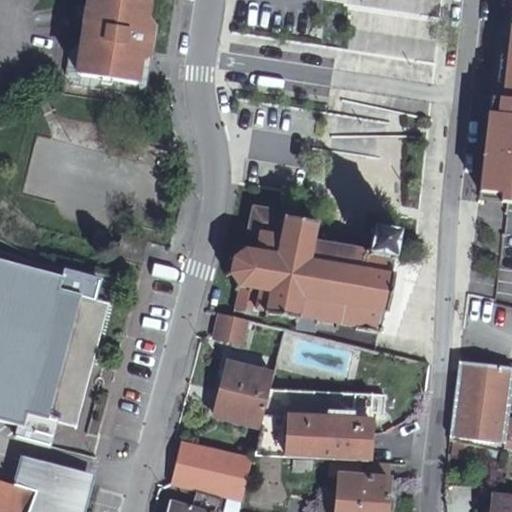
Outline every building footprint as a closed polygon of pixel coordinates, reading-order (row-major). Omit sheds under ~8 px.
[(86,0),(84,15),(91,16),(88,33),(94,34),(93,42),(80,40),(78,49),(66,58),(62,78),(69,88),(135,99),(145,91),(152,54),(148,53),(153,26),(144,24),(147,0),(86,0)] [(388,0),(387,6),(431,15),(433,0),(388,0)] [(511,0),(506,0),(503,31),(511,32),(511,0)] [(81,32),(88,33),(91,16),(84,15),(83,23),(81,32)] [(511,35),(503,31),(497,102),(485,100),(475,201),(511,204),(511,35)] [(94,34),(88,33),(81,32),(80,40),(93,42),(94,34)] [(267,209),(252,206),(246,234),(258,237),(256,244),(254,244),(254,247),(255,247),(254,250),(247,248),(245,245),(240,247),(242,251),(232,258),(228,255),(226,260),(230,263),(228,275),(222,278),(225,282),(231,279),(234,281),(238,289),(234,308),(255,311),(258,292),(266,294),(263,313),(298,319),(297,327),(318,330),(318,328),(338,331),(339,325),(377,331),(381,312),(386,313),(393,274),(389,273),(391,260),(393,259),(398,238),(401,238),(402,234),(397,233),(397,231),(392,230),(392,232),(379,230),(380,226),(375,226),(371,229),(371,235),(372,236),(369,251),(360,249),(361,245),(360,245),(356,244),(355,248),(338,245),(339,242),(333,241),(332,244),(324,243),(313,240),(317,224),(288,218),(289,212),(267,209)] [(142,239),(121,233),(116,253),(137,259),(142,239)] [(61,276),(0,260),(0,419),(32,428),(44,431),(48,418),(74,426),(106,302),(79,295),(82,282),(61,276)] [(247,318),(217,311),(210,337),(240,344),(247,318)] [(485,357),(475,356),(473,364),(485,366),(485,357)] [(473,364),(458,362),(449,436),(503,443),(503,452),(511,454),(511,418),(507,418),(511,382),(511,368),(485,366),(473,364)] [(213,417),(259,428),(268,390),(272,375),(227,364),(213,417)] [(268,390),(259,428),(254,454),(331,459),(368,461),(371,414),(382,415),(382,397),(268,390)] [(472,445),(454,441),(451,455),(468,459),(472,445)] [(250,460),(181,443),(172,482),(242,498),(250,460)] [(17,485),(35,491),(28,511),(77,511),(86,475),(23,459),(17,485)] [(389,463),(368,461),(331,459),(330,475),(338,476),(336,495),(320,493),(319,511),(333,511),(385,511),(388,483),(389,463)] [(314,461),(293,460),(292,469),(313,471),(314,461)] [(0,479),(0,511),(28,511),(35,491),(17,485),(0,479)] [(393,511),(396,484),(388,483),(385,511),(393,511)] [(511,511),(511,499),(492,497),(490,511),(511,511)] [(210,511),(171,500),(167,511),(210,511)]
